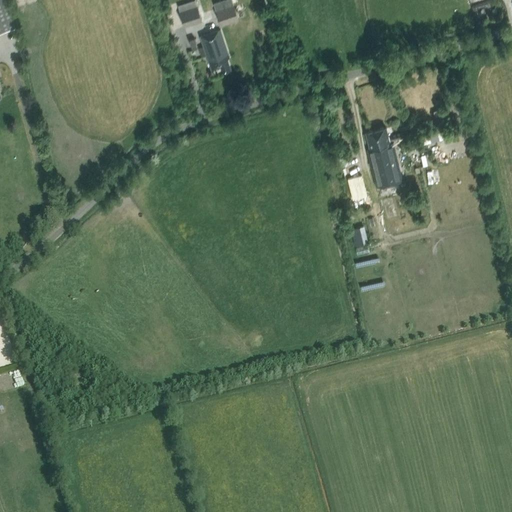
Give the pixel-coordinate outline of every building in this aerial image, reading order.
[(234,0),(223,0),(214,3),(221,26),(239,20),(234,5),(236,4),(234,0)] [(185,11),(190,24),(201,20),(197,7),(185,11)] [(211,70),(219,68),(220,67),(222,72),(231,69),(228,58),(230,58),(220,29),(200,36),(211,70)] [(376,186),(403,179),(394,142),(390,143),(386,126),(366,131),(370,148),(367,148),(376,186)] [(429,182),(440,181),(438,168),(427,170),(429,182)] [(368,195),(362,174),(349,177),(354,199),(368,195)] [(351,227),(355,244),(368,241),(364,224),(351,227)]
